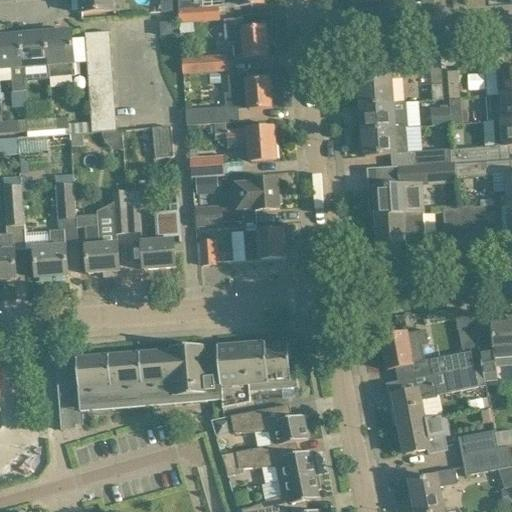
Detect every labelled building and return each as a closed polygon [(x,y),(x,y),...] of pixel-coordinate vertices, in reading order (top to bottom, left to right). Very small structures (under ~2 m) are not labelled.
[(80,0),(82,15),(113,13),(113,11),(125,10),(123,0),(80,0)] [(161,0),(163,13),(173,13),(171,0),(161,0)] [(219,21),(218,7),(203,8),(202,0),(178,0),(180,23),(219,21)] [(223,0),(224,9),(264,6),(264,0),(223,0)] [(415,0),(407,0),(408,12),(416,11),(415,0)] [(421,0),(422,10),(434,9),(433,0),(421,0)] [(225,21),(226,33),(227,45),(234,44),(235,60),(246,59),(246,61),(268,59),(266,29),(245,31),(244,20),(225,21)] [(172,24),(162,25),(163,36),(173,35),(172,24)] [(72,33),(46,35),(49,66),(74,64),(72,33)] [(85,35),(86,48),(111,47),(110,34),(85,35)] [(46,35),(21,37),(25,82),(50,80),(49,66),(46,35)] [(0,82),(12,81),(14,110),(27,109),(25,82),(21,37),(0,38),(0,82)] [(111,47),(86,48),(87,61),(112,59),(111,47)] [(183,60),(184,76),(229,72),(228,57),(183,60)] [(442,102),(441,87),(439,58),(410,60),(410,69),(429,67),(431,88),(432,102),(442,102)] [(112,59),(87,61),(88,73),(113,71),(112,59)] [(88,73),(89,85),(114,83),(113,71),(88,73)] [(511,71),(483,73),(485,98),(511,96),(511,71)] [(211,84),(221,83),(220,73),(210,74),(211,84)] [(448,73),(450,101),(460,100),(458,73),(448,73)] [(358,82),(360,107),(404,104),(404,103),(390,104),(388,80),(358,82)] [(270,81),(250,82),(229,84),(230,96),(232,112),(272,109),(270,81)] [(114,83),(89,85),(90,97),(115,95),(114,83)] [(90,97),(91,109),(116,107),(115,95),(90,97)] [(487,124),(494,123),(511,121),(511,96),(485,98),(487,124)] [(451,109),(446,110),(447,126),(469,124),(468,111),(461,112),(460,100),(450,101),(451,109)] [(360,107),(362,133),(406,130),(405,113),(404,104),(360,107)] [(116,107),(91,109),(92,122),(117,120),(116,107)] [(232,110),(228,110),(208,112),(193,113),(193,126),(233,124),(232,110)] [(447,126),(446,110),(431,111),(432,127),(447,126)] [(68,118),(53,119),(53,121),(55,121),(55,126),(52,126),(52,131),(69,130),(68,118)] [(28,121),(29,133),(52,131),(52,126),(55,126),(55,121),(53,121),(53,119),(28,121)] [(117,120),(92,122),(93,135),(118,133),(117,120)] [(2,135),(29,133),(28,121),(3,123),(5,123),(5,130),(2,130),(2,135)] [(511,121),(494,123),(495,148),(511,146),(511,121)] [(171,129),(153,130),(156,156),(156,161),(174,159),(171,129)] [(274,130),(254,132),(228,134),(229,149),(250,147),(251,163),(276,161),(274,130)] [(406,130),(362,133),(364,158),(395,156),(408,155),(406,130)] [(72,148),(85,147),(84,135),(71,136),(72,148)] [(0,155),(2,155),(2,158),(21,157),(20,140),(0,141),(0,155)] [(484,148),(448,151),(449,165),(453,165),(485,163),(484,148)] [(413,153),(414,168),(449,165),(448,151),(413,153)] [(191,161),(192,180),(196,180),(215,178),(218,178),(224,177),(223,158),(191,161)] [(453,165),(454,185),(456,185),(456,180),(486,177),(485,163),(453,165)] [(397,189),(373,191),(373,202),(369,202),(370,218),(375,218),(375,219),(421,215),(419,187),(454,185),(453,165),(449,165),(414,168),(414,169),(396,170),(397,189)] [(58,220),(76,219),(76,217),(73,177),(55,179),(58,220)] [(506,207),(506,208),(511,207),(511,177),(492,179),(493,194),(493,199),(481,200),(482,209),(506,207)] [(22,178),(3,179),(7,228),(25,227),(22,178)] [(215,178),(196,180),(197,195),(219,193),(218,178),(215,178)] [(258,183),(239,184),(240,197),(242,214),(255,213),(261,212),(280,211),(280,208),(283,205),(282,198),(279,197),(278,182),(258,183)] [(76,217),(76,219),(77,229),(86,229),(89,276),(104,275),(104,280),(119,279),(118,274),(120,274),(117,236),(130,235),(126,193),(126,192),(112,193),(113,204),(98,213),(98,216),(76,217)] [(137,192),(126,193),(130,235),(142,234),(139,208),(137,192)] [(142,244),(143,253),(144,272),(176,269),(174,237),(181,236),(179,205),(170,206),(171,213),(157,214),(157,224),(159,243),(142,244)] [(223,208),(197,210),(197,213),(198,228),(219,227),(224,226),(223,208)] [(482,210),(456,212),(459,241),(484,239),(483,220),(482,210)] [(456,212),(443,213),(445,242),(459,241),(456,212)] [(421,215),(375,219),(377,247),(403,245),(403,244),(423,242),(421,215)] [(248,234),(248,242),(250,262),(283,259),(281,231),(262,233),(253,234),(253,233),(248,234)] [(50,233),(25,235),(27,251),(27,252),(35,252),(36,260),(37,279),(69,277),(68,257),(66,232),(50,233)] [(8,235),(0,235),(0,282),(17,281),(16,261),(15,252),(14,234),(8,235)] [(202,244),(204,267),(217,266),(215,244),(202,244)] [(481,368),(484,381),(497,378),(496,365),(511,363),(511,321),(506,322),(507,327),(492,328),(493,351),(478,352),(481,368)] [(382,340),(388,371),(425,364),(422,347),(429,346),(426,331),(382,340)] [(218,349),(218,350),(221,387),(223,410),(252,404),(251,393),(270,392),(298,390),(295,371),(291,371),(288,345),(266,347),(266,345),(218,349)] [(216,388),(221,387),(218,350),(204,351),(204,348),(171,351),(171,354),(77,361),(81,407),(208,397),(207,394),(216,393),(216,388)] [(431,378),(444,375),(475,369),(472,354),(428,362),(431,378)] [(76,430),(71,362),(57,363),(62,432),(76,430)] [(485,388),(484,381),(481,368),(475,369),(444,375),(448,396),(485,388)] [(424,422),(420,403),(437,399),(434,385),(416,389),(417,392),(393,397),(396,412),(392,413),(394,427),(399,426),(424,422)] [(479,411),(490,409),(488,399),(471,403),(473,413),(479,411)] [(289,407),(231,418),(234,435),(269,434),(271,449),(308,441),(304,418),(291,420),(289,407)] [(424,422),(399,426),(404,456),(429,451),(429,456),(447,452),(445,439),(441,418),(424,422)] [(227,422),(216,424),(218,435),(229,433),(227,422)] [(459,439),(462,456),(498,449),(494,432),(459,439)] [(271,449),(222,459),(228,479),(241,476),(239,471),(276,469),(279,484),(316,477),(311,454),(299,456),(297,444),(309,442),(308,441),(271,449)] [(498,449),(462,456),(466,477),(511,468),(511,462),(509,448),(498,449)] [(436,480),(429,481),(410,484),(414,511),(458,511),(459,510),(445,511),(442,511),(439,490),(458,487),(456,473),(435,476),(436,480)] [(243,511),(242,511),(310,511),(309,503),(320,500),(319,492),(322,491),(320,478),(316,479),(316,477),(279,484),(282,498),(251,510),(243,511)]
